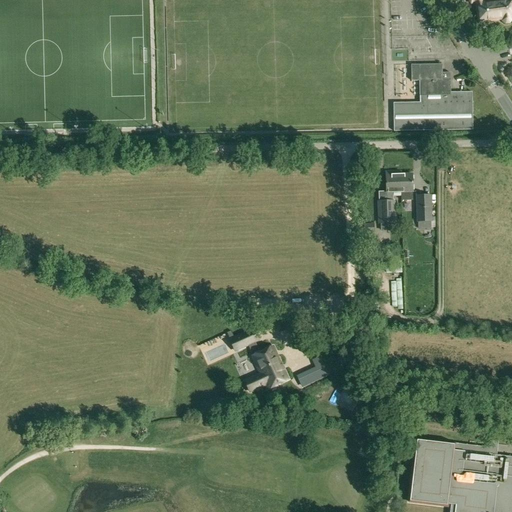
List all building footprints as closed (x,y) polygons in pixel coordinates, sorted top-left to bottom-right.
[(479,21),(494,20),(492,3),(491,0),(483,0),(481,0),(468,0),(471,3),(475,1),(477,4),(479,21)] [(492,2),(492,3),(494,20),(502,19),(502,21),(505,23),(509,22),(511,20),(510,18),(511,17),(510,7),(511,7),(511,0),(499,0),(499,1),(492,2)] [(393,103),(394,116),(395,116),(395,120),(394,120),(394,129),(394,132),(473,130),(472,119),(471,119),(471,115),(472,115),(472,103),(472,100),(472,92),(451,93),(450,80),(450,73),(442,73),(442,65),(441,65),(441,62),(438,62),(439,65),(411,65),(411,81),(419,81),(420,96),(420,103),(393,103)] [(385,172),(386,193),(386,200),(378,201),(379,223),(396,223),(396,200),(393,200),(393,196),(393,193),(401,192),(401,185),(398,185),(398,175),(394,175),(394,172),(385,172)] [(401,175),(398,175),(398,185),(401,185),(401,192),(401,201),(413,201),(413,192),(412,175),(401,175)] [(431,197),(418,197),(418,222),(432,222),(431,197)] [(373,224),(363,225),(364,235),(373,234),(373,224)] [(252,378),(257,389),(265,385),(267,389),(288,379),(273,347),(260,353),(255,342),(261,339),(256,328),(250,331),(234,338),(239,349),(248,345),(253,356),(252,356),(260,374),(252,378)] [(328,376),(326,372),(320,357),(312,360),(315,368),(321,379),(328,376)] [(498,448),(415,439),(408,502),(448,507),(448,505),(451,505),(450,511),(511,511),(511,456),(497,455),(498,448)]
